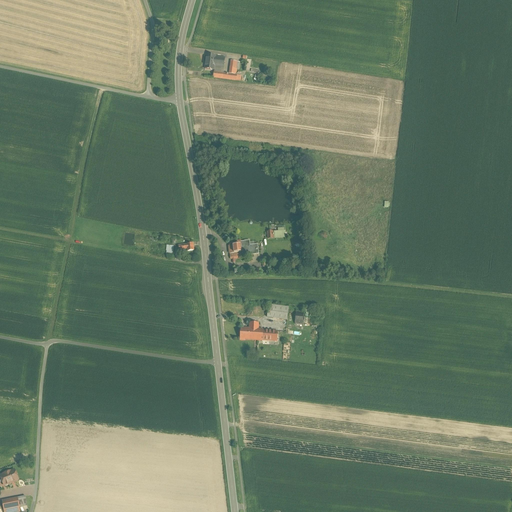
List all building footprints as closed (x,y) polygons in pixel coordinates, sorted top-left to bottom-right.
[(214,56),(205,55),(203,71),(212,72),(213,68),(224,69),(225,61),(213,60),(214,56)] [(228,74),(213,72),(212,79),(241,83),(242,76),(237,75),(238,63),(230,62),(228,74)] [(277,230),(267,232),(267,239),(272,239),(288,238),(288,235),(285,236),(285,227),(277,228),(277,230)] [(249,240),(228,243),(230,262),(234,262),(234,261),(242,260),(242,257),(258,255),(257,245),(249,246),(249,240)] [(191,244),(178,246),(179,251),(186,250),(187,252),(193,252),(191,244)] [(165,255),(172,258),(173,247),(166,247),(165,255)] [(288,307),(267,305),(265,319),(287,322),(288,307)] [(303,315),(294,314),(293,325),(302,326),(303,315)] [(247,328),(240,328),(239,340),(276,342),(276,331),(261,330),(261,323),(247,322),(247,328)] [(13,468),(0,473),(0,481),(2,486),(18,480),(13,468)] [(19,511),(17,498),(1,501),(2,511),(19,511)]
